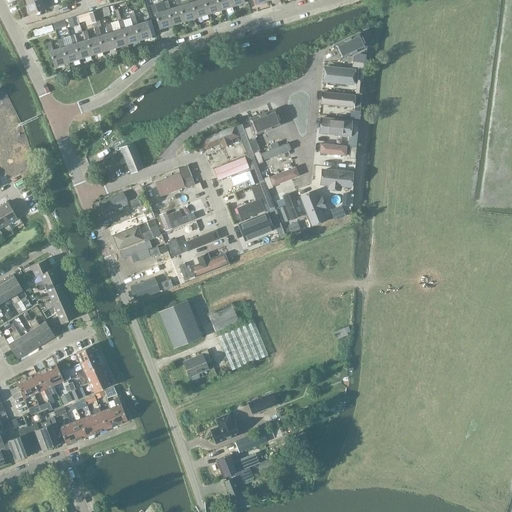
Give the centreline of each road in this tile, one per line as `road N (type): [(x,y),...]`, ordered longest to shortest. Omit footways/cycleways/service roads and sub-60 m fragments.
road 1 (residential): [(201,511),(53,118)]
road 2 (residential): [(53,118),(109,96),(165,48),(318,0)]
road 3 (residential): [(3,371),(89,329),(50,245)]
road 4 (residential): [(53,118),(0,4)]
